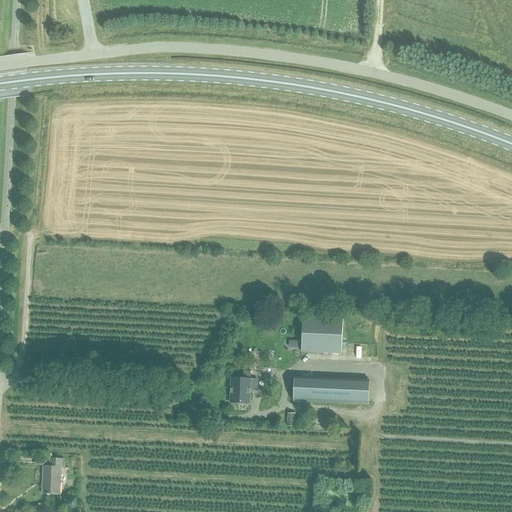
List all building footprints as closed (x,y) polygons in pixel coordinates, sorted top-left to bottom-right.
[(302,352),(342,354),(343,318),(303,317),(302,352)] [(368,349),(368,342),(352,341),(351,348),(368,349)] [(231,402),(249,403),(251,370),(243,370),(243,378),(232,378),(231,402)] [(293,401),(368,404),(369,379),(295,376),(293,401)] [(287,426),(295,426),(296,413),(288,412),(287,426)] [(64,468),(64,460),(50,459),(49,467),(43,467),(42,494),(60,495),(61,468),(64,468)]
